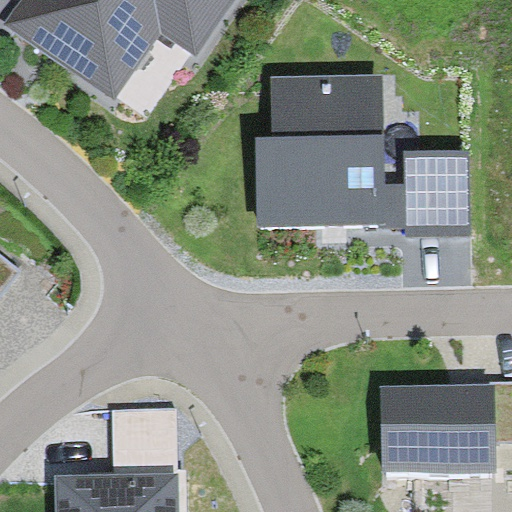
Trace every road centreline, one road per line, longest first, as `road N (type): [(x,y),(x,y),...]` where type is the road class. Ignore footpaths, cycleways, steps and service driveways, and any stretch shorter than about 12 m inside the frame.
road 1 (residential): [(176,319),(511,308)]
road 2 (residential): [(0,122),(49,166),(176,319)]
road 3 (residential): [(176,319),(269,441),(293,511)]
road 4 (residential): [(176,319),(118,344),(0,446)]
